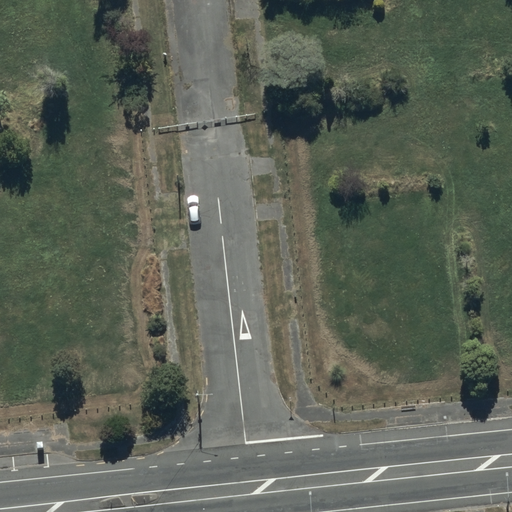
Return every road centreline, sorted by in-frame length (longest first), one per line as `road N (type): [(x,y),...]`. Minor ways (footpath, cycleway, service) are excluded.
road 1 (residential): [(249,486),(208,121)]
road 2 (secondary): [(249,486),(511,459)]
road 3 (secondary): [(29,511),(249,486)]
road 4 (track): [(208,121),(194,0)]
